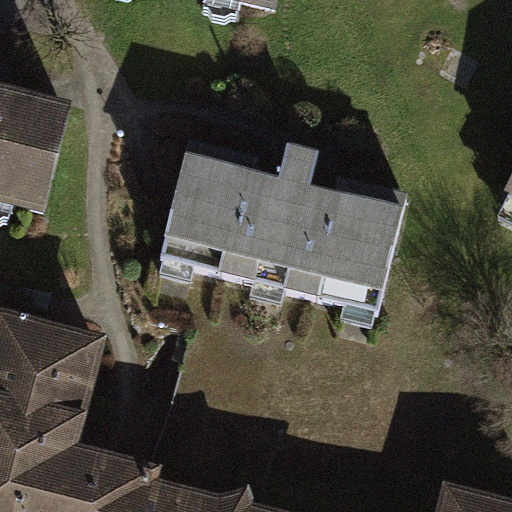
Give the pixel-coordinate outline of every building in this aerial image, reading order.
[(165,0),(272,22),(276,0),(165,0)] [(0,109),(0,223),(47,235),(74,128),(0,109)] [(296,179),(187,153),(162,257),(381,310),(406,206),(296,179)] [(102,347),(0,322),(0,511),(152,511),(161,480),(163,472),(77,450),(102,347)] [(285,511),(161,480),(152,511),(285,511)] [(446,511),(511,511),(511,503),(452,489),(446,511)]
